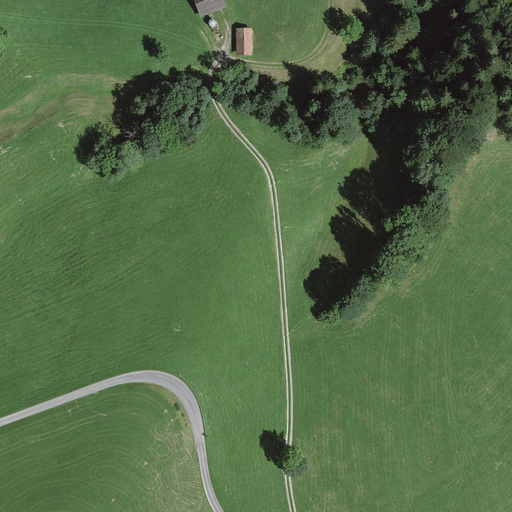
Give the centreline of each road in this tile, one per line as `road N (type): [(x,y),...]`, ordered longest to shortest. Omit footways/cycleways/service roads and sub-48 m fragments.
road 1 (track): [(332,0),(327,36),(304,61),(265,66),(227,59),(211,73),(217,105),(273,186),(292,511)]
road 2 (unclassified): [(219,511),(194,414),(167,381),(127,377),(0,423)]
